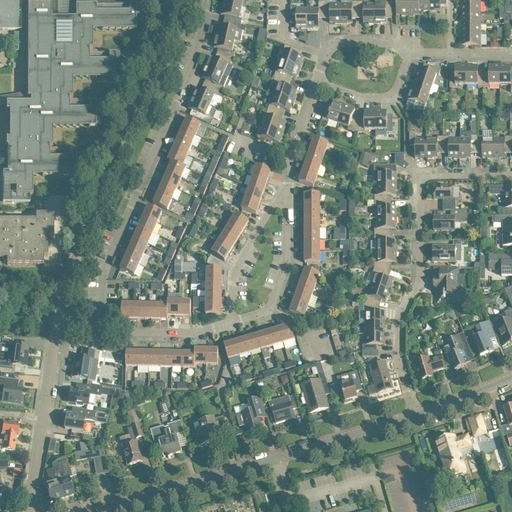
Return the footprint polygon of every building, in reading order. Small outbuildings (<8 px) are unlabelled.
[(21,0),(0,0),(0,29),(21,30),(21,0)] [(89,54),(89,50),(92,50),(92,35),(90,35),(90,28),(102,28),(102,31),(136,31),(136,16),(139,16),(139,7),(136,7),(136,6),(76,6),(76,19),(66,19),(67,17),(67,16),(66,14),(65,13),(63,13),(62,13),(61,14),(60,16),(60,17),(61,19),(51,19),(51,0),(27,0),(28,98),(21,98),(21,94),(20,94),(20,95),(6,98),(6,147),(7,147),(7,173),(3,173),(3,203),(30,203),(30,196),(33,196),(33,180),(30,180),(30,174),(42,174),(42,177),(76,177),(76,162),(79,162),(79,152),(76,152),(49,152),(49,147),(53,147),(53,132),(50,132),(50,125),(89,125),(89,128),(96,128),(96,113),(99,114),(99,104),(96,104),(96,103),(69,103),(69,98),(73,98),(73,83),(70,83),(70,77),(109,77),(109,80),(116,80),(116,65),(119,65),(119,55),(116,55),(116,54),(89,54)] [(223,0),(223,4),(242,9),(246,9),(248,0),(223,0)] [(386,16),(392,16),(391,0),(375,0),(375,5),(375,25),(381,25),(381,24),(386,24),(386,16)] [(408,17),(407,0),(396,0),(397,16),(402,16),(402,17),(408,17)] [(418,0),(407,0),(408,17),(414,17),(414,16),(419,16),(419,11),(418,0)] [(430,12),(429,0),(418,0),(419,11),(423,11),(423,12),(430,12)] [(440,0),(429,0),(430,12),(436,12),(436,11),(441,11),(440,0)] [(319,16),(324,16),(324,2),(318,2),(318,10),(308,10),(308,30),(314,30),(314,29),(319,29),(319,16)] [(341,25),(341,5),(330,5),(330,2),(324,2),(324,16),(330,16),(330,24),(335,24),(335,25),(341,25)] [(353,16),(358,16),(358,2),(352,2),(352,5),(341,5),(341,25),(347,25),(347,24),(353,24),(353,16)] [(375,25),(375,5),(369,5),(369,2),(358,2),(358,16),(364,16),(364,24),(369,24),(369,25),(375,25)] [(461,8),(461,14),(481,14),(481,3),(462,3),(462,8),(461,8)] [(222,11),(221,16),(228,17),(227,23),(241,26),(242,20),(244,20),(246,9),(242,9),(223,4),(221,11),(222,11)] [(308,30),(308,10),(297,9),(297,7),(291,7),(291,21),(296,21),(296,29),(301,29),(301,30),(308,30)] [(481,25),(481,14),(461,14),(461,20),(462,20),(462,25),(481,25)] [(217,31),(216,37),(235,41),(241,43),(243,32),(240,31),(241,26),(227,23),(226,28),(219,26),(218,31),(217,31)] [(481,36),(481,25),(462,25),(462,29),(461,29),(461,36),(481,36)] [(481,47),(481,36),(461,36),(461,42),(462,42),(462,47),(481,47)] [(215,44),(214,48),(221,50),(220,56),(234,60),(235,53),(233,52),(235,41),(216,37),(214,43),(215,44)] [(297,56),(298,50),(285,46),(283,51),(285,52),(282,63),(301,69),(303,63),(302,63),(304,58),(297,56)] [(208,62),(206,68),(224,76),(228,78),(233,68),(230,67),(234,60),(220,56),(218,61),(211,58),(209,63),(208,62)] [(299,75),(301,69),(282,63),(278,73),(276,72),(274,78),(287,82),(289,77),(296,79),(298,75),(299,75)] [(416,73),(414,79),(433,85),(437,75),(439,76),(441,70),(428,66),(426,71),(419,69),(417,73),(416,73)] [(467,86),(467,66),(460,66),(460,67),(455,67),(455,72),(450,72),(450,88),(456,88),(456,86),(467,86)] [(473,66),(467,66),(467,86),(477,86),(477,88),(483,88),(483,74),(478,74),(478,67),(473,67),(473,66)] [(500,86),(500,66),(494,66),(494,67),(489,67),(489,74),(483,74),(483,88),(489,88),(489,86),(500,86)] [(506,66),(500,66),(500,86),(511,86),(511,93),(511,92),(511,78),(511,79),(511,67),(506,67),(506,66)] [(204,74),(202,78),(209,82),(207,87),(219,92),(222,87),(224,88),(228,78),(224,76),(206,68),(203,74),(204,74)] [(286,87),(287,82),(274,78),(272,83),(279,86),(275,96),(294,102),(296,96),(297,91),(286,87)] [(413,85),(412,90),(430,96),(433,85),(414,79),(412,85),(413,85)] [(195,93),(192,99),(210,107),(215,97),(217,98),(219,92),(207,87),(204,92),(197,89),(195,93)] [(408,107),(407,112),(415,112),(416,110),(424,112),(426,106),(430,96),(412,90),(410,94),(409,94),(407,100),(409,100),(407,106),(408,107)] [(292,108),(294,102),(275,96),(272,106),(270,105),(268,111),(281,116),(283,110),(290,113),(292,108)] [(190,105),(188,109),(195,112),(193,118),(206,123),(211,126),(218,110),(210,107),(192,99),(190,104),(190,105)] [(338,124),(345,105),(339,103),(339,104),(334,103),(331,110),(326,108),(322,121),(327,123),(328,121),(338,124)] [(351,107),(345,105),(338,124),(349,128),(348,130),(356,133),(358,119),(353,117),(355,110),(350,108),(351,107)] [(279,121),(281,116),(268,111),(266,117),(268,118),(265,128),(284,134),(286,128),(285,128),(286,123),(279,121)] [(376,131),(376,111),(370,111),(370,112),(365,112),(365,119),(358,119),(356,133),(365,133),(365,131),(376,131)] [(382,111),(376,111),(376,131),(387,131),(387,133),(393,133),(393,119),(387,119),(387,112),(382,112),(382,111)] [(241,117),(237,130),(242,132),(247,119),(241,117)] [(201,125),(187,119),(184,126),(183,125),(181,129),(196,136),(201,125)] [(472,132),(460,132),(460,140),(460,160),(466,160),(466,159),(471,159),(471,155),(471,151),(477,151),(477,137),(477,123),(472,123),(472,132)] [(281,140),(284,134),(265,128),(261,138),(279,145),(281,140)] [(196,136),(181,129),(179,133),(181,134),(178,140),(192,147),(196,136)] [(483,137),(477,137),(477,151),(482,151),(482,155),(482,159),(487,159),(487,160),(494,160),(494,140),(494,132),(483,132),(483,137)] [(416,133),(410,133),(410,147),(415,147),(415,159),(420,159),(420,160),(426,160),(426,140),(416,140),(416,133)] [(229,138),(224,136),(222,141),(221,141),(219,146),(225,148),(229,138)] [(437,140),(426,140),(426,160),(433,160),(433,159),(438,159),(438,151),(443,151),(443,137),(437,137),(437,140)] [(449,137),(443,137),(443,151),(449,151),(449,159),(454,159),(454,160),(460,160),(460,140),(449,140),(449,137)] [(504,140),(494,140),(494,160),(500,160),(500,159),(505,159),(505,151),(510,151),(510,137),(504,137),(504,140)] [(329,144),(324,143),(314,139),(312,146),(310,146),(309,150),(325,155),(329,144)] [(192,147),(178,140),(175,147),(173,146),(172,150),(187,157),(192,147)] [(187,157),(172,150),(170,154),(171,155),(168,162),(172,163),(182,168),(182,167),(187,157)] [(325,155),(309,150),(307,154),(309,155),(307,161),(321,166),(325,155)] [(317,177),(321,166),(307,161),(305,168),(303,167),(301,172),(317,177)] [(186,169),(182,167),(182,168),(172,163),(169,169),(168,169),(166,173),(181,180),(186,169)] [(271,171),(257,166),(253,177),(269,183),(270,179),(269,178),(271,171)] [(396,179),(396,174),(396,166),(374,166),(374,174),(377,174),(377,185),(397,185),(397,179),(396,179)] [(211,180),(215,170),(210,167),(208,172),(209,173),(206,178),(211,180)] [(317,177),(301,172),(300,176),(302,176),(299,183),(309,186),(314,188),(317,177)] [(181,180),(166,173),(164,177),(166,178),(163,184),(177,190),(181,180)] [(268,187),(269,183),(253,177),(249,188),(264,193),(266,187),(268,187)] [(177,190),(163,184),(160,190),(159,189),(157,194),(172,201),(177,190)] [(397,191),(397,185),(377,185),(377,196),(374,196),(374,202),(388,202),(388,196),(396,196),(396,191),(397,191)] [(511,186),(489,187),(490,196),(506,196),(506,209),(502,209),(502,217),(509,217),(511,216),(511,186)] [(443,211),(451,211),(456,211),(456,199),(453,199),(453,187),(434,187),(434,200),(445,200),(445,204),(443,204),(443,211)] [(261,200),(264,193),(249,188),(246,199),(262,205),(263,200),(261,200)] [(172,201),(157,194),(155,198),(157,198),(154,205),(163,209),(168,211),(172,201)] [(320,195),(315,195),(305,195),(305,202),(303,202),(303,206),(320,206),(320,195)] [(196,198),(194,204),(192,209),(197,211),(199,206),(202,201),(196,198)] [(260,209),(262,205),(246,199),(242,210),(247,212),(256,215),(259,208),(260,209)] [(388,207),(388,202),(374,202),(374,208),(377,208),(377,219),(397,219),(397,212),(396,212),(396,207),(388,207)] [(320,218),(320,206),(303,206),(303,211),(305,211),(305,218),(320,218)] [(162,213),(158,211),(148,207),(146,214),(144,213),(142,217),(158,224),(162,213)] [(463,224),(463,221),(463,211),(456,211),(451,211),(451,217),(434,217),(434,231),(455,231),(455,224),(463,224)] [(54,215),(36,215),(36,221),(0,220),(0,259),(7,260),(7,265),(43,265),(43,257),(48,257),(48,237),(53,237),(54,215)] [(249,223),(241,217),(236,215),(230,224),(245,233),(247,230),(245,229),(249,223)] [(158,224),(142,217),(140,221),(142,222),(139,228),(153,234),(158,224)] [(511,222),(509,223),(509,217),(502,217),(495,217),(495,223),(503,223),(503,247),(511,246),(511,222)] [(320,229),(320,218),(305,218),(305,225),(303,225),(303,229),(320,229)] [(397,225),(397,219),(377,219),(377,230),(374,230),(374,235),(388,235),(388,230),(396,230),(396,225),(397,225)] [(183,235),(188,225),(182,222),(178,233),(183,235)] [(242,237),(245,233),(230,224),(224,234),(237,242),(241,236),(242,237)] [(153,234),(139,228),(136,234),(135,234),(133,238),(148,245),(153,234)] [(320,241),(320,229),(303,229),(303,234),(305,234),(305,241),(320,241)] [(179,245),(183,235),(178,233),(173,243),(179,245)] [(233,248),(237,242),(224,234),(218,244),(232,253),(235,249),(233,248)] [(388,241),(388,235),(374,235),(374,242),(377,241),(377,252),(397,252),(397,246),(396,246),(396,241),(388,241)] [(148,245),(133,238),(131,242),(133,243),(130,249),(144,255),(148,245)] [(320,252),(320,241),(305,241),(305,248),(303,248),(303,252),(320,252)] [(346,241),(340,241),(340,252),(343,252),(349,252),(349,247),(349,246),(349,241),(346,241)] [(461,262),(461,246),(461,241),(453,241),(453,248),(434,248),(434,262),(461,262)] [(230,257),(232,253),(218,244),(212,254),(216,256),(225,262),(229,256),(230,257)] [(144,255),(130,249),(127,255),(126,255),(124,259),(139,266),(144,255)] [(320,264),(320,252),(303,252),(303,257),(305,257),(305,264),(320,264)] [(397,259),(397,252),(377,252),(377,263),(374,263),(374,269),(388,271),(388,264),(396,264),(396,259),(397,259)] [(511,256),(506,257),(489,257),(489,270),(502,270),(502,277),(509,277),(511,276),(511,256)] [(139,266),(124,259),(122,263),(124,264),(121,270),(130,274),(134,276),(139,266)] [(222,269),(212,269),(207,269),(207,281),(224,281),(224,277),(222,277),(222,269)] [(386,279),(388,271),(374,269),(372,275),(375,275),(371,286),(390,292),(392,286),(391,286),(393,281),(386,279)] [(458,285),(459,285),(466,285),(466,276),(459,276),(459,269),(441,269),(441,276),(436,276),(436,281),(434,281),(434,292),(436,292),(436,306),(447,296),(457,296),(458,285)] [(302,276),(300,280),(316,286),(320,275),(306,270),(303,276),(302,276)] [(316,286),(300,280),(299,284),(300,285),(298,291),(312,297),(316,286)] [(224,286),(224,281),(207,281),(206,292),(222,293),(222,286),(224,286)] [(388,298),(390,292),(371,286),(368,296),(366,295),(363,304),(377,306),(379,300),(386,303),(387,298),(388,298)] [(312,297),(298,291),(296,298),(294,297),(292,302),(308,307),(312,297)] [(222,300),(222,293),(206,292),(206,304),(223,304),(223,300),(222,300)] [(179,319),(180,302),(168,302),(168,306),(168,317),(175,317),(175,319),(179,319)] [(191,317),(191,307),(191,302),(180,302),(179,319),(184,319),(184,317),(191,317)] [(308,307),(292,302),(291,306),(293,306),(290,313),(304,318),(308,307)] [(133,322),(134,305),(122,304),(122,320),(129,320),(129,322),(133,322)] [(223,309),(223,304),(206,304),(206,315),(221,316),(221,308),(223,309)] [(377,313),(377,306),(363,304),(363,313),(365,313),(365,324),(385,324),(385,318),(384,318),(384,313),(377,313)] [(145,320),(145,305),(134,305),(133,322),(138,322),(138,320),(145,320)] [(156,322),(157,305),(145,305),(145,320),(152,320),(152,322),(156,322)] [(168,306),(157,305),(156,322),(161,322),(161,320),(168,321),(168,317),(168,306)] [(511,323),(511,310),(505,313),(507,320),(496,325),(505,346),(511,343),(511,323)] [(495,339),(490,326),(488,322),(476,327),(479,336),(473,338),(474,339),(477,349),(479,348),(482,356),(489,353),(489,354),(492,353),(491,353),(494,351),(490,341),(495,339)] [(385,330),(385,324),(365,324),(365,335),(384,335),(384,330),(385,330)] [(283,326),(279,328),(284,344),(295,341),(290,326),(284,328),(283,326)] [(284,344),(279,328),(274,329),(275,331),(268,333),(273,347),(284,344)] [(273,347),(268,333),(262,335),(261,333),(257,334),(262,350),(264,360),(270,358),(268,349),(273,347)] [(262,350),(257,334),(253,335),(253,337),(246,339),(251,354),(262,350)] [(475,362),(471,352),(464,334),(447,341),(451,349),(449,349),(445,351),(447,357),(449,357),(455,371),(466,366),(465,363),(473,360),(474,362),(475,362)] [(384,339),(384,335),(365,335),(365,346),(363,346),(363,352),(377,352),(377,346),(385,346),(385,339),(384,339)] [(13,338),(2,338),(1,346),(10,347),(12,348),(12,347),(13,338)] [(251,354),(246,339),(240,341),(239,339),(235,341),(240,357),(251,354)] [(240,357),(235,341),(231,342),(231,344),(224,346),(229,360),(240,357)] [(124,345),(104,342),(103,352),(122,354),(124,345)] [(27,349),(18,348),(12,347),(12,348),(10,347),(8,359),(12,360),(12,366),(25,368),(27,349)] [(206,365),(207,348),(202,348),(202,350),(195,350),(195,354),(195,365),(206,365)] [(211,348),(207,348),(206,365),(218,366),(218,350),(211,350),(211,348)] [(90,360),(93,361),(94,352),(82,350),(81,358),(75,357),(72,378),(88,380),(90,360)] [(138,368),(138,351),(134,351),(134,352),(127,352),(126,362),(126,367),(138,368)] [(149,368),(150,353),(143,353),(143,351),(138,351),(138,368),(149,368)] [(161,368),(161,351),(157,351),(156,353),(150,353),(149,368),(161,368)] [(172,369),(172,353),(165,353),(165,351),(161,351),(161,368),(172,369)] [(183,369),(184,352),(179,352),(179,353),(172,353),(172,369),(183,369)] [(195,354),(188,354),(188,352),(184,352),(183,369),(195,369),(195,365),(195,354)] [(429,358),(414,363),(419,382),(435,378),(433,373),(445,369),(441,357),(430,361),(429,358)] [(393,390),(385,363),(370,367),(375,386),(367,388),(370,397),(393,390)] [(281,375),(280,371),(279,369),(274,371),(268,373),(270,378),(281,375)] [(339,385),(340,385),(343,394),(341,394),(342,395),(344,404),(353,402),(353,400),(358,399),(355,389),(362,387),(359,378),(357,372),(337,378),(339,385)] [(18,381),(0,378),(0,394),(2,395),(1,403),(20,405),(20,403),(22,404),(22,402),(22,397),(21,396),(22,390),(17,389),(18,381)] [(331,395),(328,385),(326,379),(302,386),(308,404),(311,414),(328,409),(325,397),(331,395)] [(338,385),(329,387),(333,398),(341,396),(338,385)] [(90,396),(97,397),(101,398),(101,395),(101,393),(102,388),(98,388),(85,386),(84,392),(70,390),(68,403),(89,406),(90,396)] [(293,410),(299,409),(296,399),(295,396),(289,398),(290,400),(284,402),(283,400),(270,404),(271,408),(273,415),(276,424),(296,419),(293,410)] [(251,411),(236,415),(240,428),(245,426),(247,432),(244,434),(262,429),(260,421),(267,419),(261,399),(248,402),(251,411)] [(109,415),(95,413),(89,412),(73,410),(72,416),(66,415),(64,429),(82,432),(83,424),(93,425),(93,423),(107,425),(109,415)] [(481,416),(469,420),(474,435),(485,431),(481,416)] [(214,418),(205,421),(199,423),(201,430),(197,431),(199,437),(196,438),(199,448),(223,440),(222,435),(228,433),(224,417),(215,420),(214,418)] [(184,433),(182,424),(181,422),(167,426),(168,428),(164,429),(164,427),(151,431),(151,433),(154,442),(159,441),(164,458),(168,457),(169,459),(171,458),(170,456),(182,452),(177,435),(184,433)] [(20,425),(10,423),(4,423),(1,442),(0,441),(0,451),(3,452),(3,451),(14,452),(16,437),(18,437),(20,425)] [(144,437),(141,428),(140,426),(128,429),(132,443),(122,446),(125,456),(128,466),(143,462),(136,440),(144,437)] [(436,443),(448,479),(466,473),(459,450),(465,448),(462,439),(467,437),(467,438),(468,437),(456,441),(454,437),(436,443)] [(64,441),(60,441),(50,440),(49,448),(63,449),(64,441)] [(81,452),(74,453),(75,462),(94,459),(100,458),(106,457),(105,451),(93,453),(90,450),(88,451),(81,452)] [(106,457),(100,458),(103,475),(110,474),(107,457),(106,457)] [(103,475),(100,458),(94,459),(97,476),(103,475)] [(52,466),(53,469),(62,499),(73,495),(68,478),(72,477),(67,461),(53,465),(52,466)] [(505,478),(511,475),(511,467),(503,471),(505,478)] [(62,499),(53,469),(46,472),(50,484),(45,485),(51,502),(62,499)]
